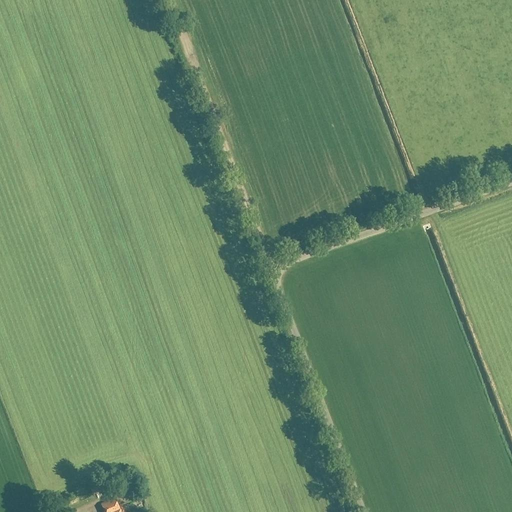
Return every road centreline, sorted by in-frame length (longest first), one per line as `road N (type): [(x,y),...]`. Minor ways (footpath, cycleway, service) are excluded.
road 1 (unclassified): [(169,0),(270,268)]
road 2 (unclassified): [(361,511),(270,268)]
road 3 (unclassified): [(270,268),(511,185)]
